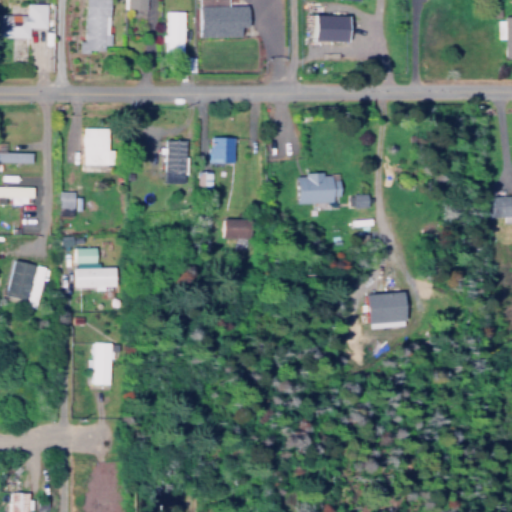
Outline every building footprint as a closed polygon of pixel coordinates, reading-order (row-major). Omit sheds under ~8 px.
[(108,0),(84,0),(83,39),(77,39),(77,48),(107,49),(108,0)] [(145,0),(121,0),(122,7),(145,8),(145,0)] [(227,0),(196,0),(197,36),(241,35),(241,26),(246,26),(246,4),(227,5),(227,0)] [(44,3),(25,3),(24,14),(0,13),(0,35),(27,36),(27,26),(44,27),(44,3)] [(181,10),(162,10),(163,49),(181,49),(181,10)] [(349,41),(349,15),(309,14),(309,40),(349,41)] [(511,56),(511,15),(491,16),(491,38),(497,38),(498,57),(511,56)] [(80,123),(105,123),(105,158),(80,158),(80,123)] [(209,133),(232,133),(232,159),(209,159),(209,151),(207,151),(207,143),(209,143),(209,133)] [(163,135),(181,135),(181,176),(163,176),(163,135)] [(30,151),(4,151),(4,147),(0,147),(0,160),(29,161),(30,151)] [(296,173),(304,173),(304,169),(322,168),(322,172),(330,171),(330,177),(338,177),(339,192),(331,192),(331,199),(297,200),(296,173)] [(193,186),(206,186),(207,171),(193,170),(193,186)] [(30,186),(0,185),(0,195),(8,196),(8,201),(30,201),(30,186)] [(55,208),(70,208),(70,190),(54,191),(55,208)] [(486,193),(511,192),(511,212),(487,214),(486,193)] [(222,215),(249,215),(249,234),(221,234),(222,215)] [(57,244),(79,243),(79,234),(57,235),(57,244)] [(94,261),(94,247),(71,246),(70,261),(94,261)] [(13,256),(33,261),(24,295),(5,290),(13,256)] [(36,261),(45,263),(35,304),(25,302),(36,261)] [(73,263),(115,263),(115,282),(104,283),(104,287),(94,287),(94,283),(73,283),(73,263)] [(364,291),(400,288),(403,322),(367,325),(364,291)] [(92,338),(109,339),(108,381),(91,380),(91,365),(86,365),(87,356),(91,356),(92,338)] [(101,511),(102,491),(82,491),(81,511),(101,511)]
